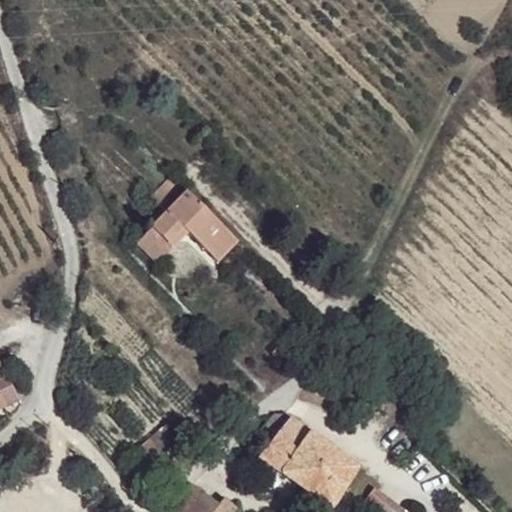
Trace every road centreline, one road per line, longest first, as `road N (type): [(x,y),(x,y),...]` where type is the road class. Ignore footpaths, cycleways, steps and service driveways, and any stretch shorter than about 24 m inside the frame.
road 1 (unclassified): [(0,433),(38,402),(71,270),(0,24)]
road 2 (unknown): [(145,511),(182,467),(276,393),(307,404),(416,485)]
road 3 (track): [(38,402),(135,511)]
